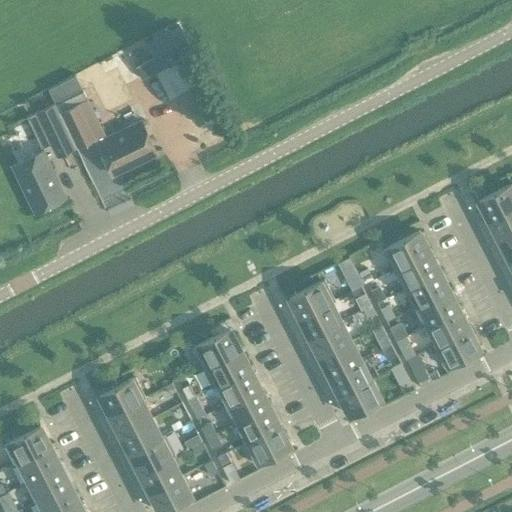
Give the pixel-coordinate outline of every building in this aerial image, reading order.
[(151,59),(133,68),(134,71),(135,73),(135,74),(135,75),(136,75),(136,76),(136,77),(137,78),(140,83),(192,57),(178,28),(144,45),(151,59)] [(98,62),(97,63),(97,64),(99,67),(100,67),(100,68),(100,69),(102,71),(103,72),(104,74),(105,75),(105,76),(107,76),(113,73),(114,73),(115,73),(117,76),(118,78),(119,78),(122,86),(123,86),(124,86),(125,86),(128,84),(129,83),(130,83),(131,82),(135,80),(137,79),(137,78),(136,77),(136,76),(136,75),(135,75),(135,74),(135,73),(134,71),(133,71),(133,69),(132,69),(132,67),(131,67),(129,62),(128,60),(128,59),(127,59),(127,57),(126,57),(123,51),(122,49),(120,50),(118,51),(117,51),(116,52),(112,54),(111,54),(110,55),(104,58),(103,59),(100,60),(100,61),(99,61),(98,62)] [(82,89),(55,102),(76,145),(76,147),(95,138),(97,142),(112,174),(156,153),(141,120),(105,138),(82,89)] [(41,149),(10,163),(33,212),(66,197),(47,158),(76,145),(55,102),(26,116),(41,149)] [(488,220),(511,207),(511,182),(478,200),(488,220)] [(498,239),(511,231),(511,207),(488,220),(498,239)] [(393,269),(429,250),(419,230),(383,249),(393,269)] [(508,258),(511,256),(511,231),(498,239),(508,258)] [(439,269),(429,250),(393,269),(403,288),(439,269)] [(449,289),(439,269),(403,288),(413,308),(418,306),(417,305),(449,289)] [(288,297),(299,317),(330,301),(331,302),(335,300),(324,279),(288,297)] [(459,308),(449,289),(417,305),(418,306),(427,324),(459,308)] [(331,302),(330,301),(299,317),(309,337),(340,320),(331,302)] [(469,327),(459,308),(427,324),(436,343),(437,344),(469,327)] [(350,339),(340,320),(309,337),(318,356),(350,339)] [(432,345),(443,366),(479,347),(469,327),(437,344),(436,343),(432,345)] [(193,346),(204,366),(240,348),(229,328),(193,346)] [(360,359),(350,339),(318,356),(328,375),(360,359)] [(218,383),(249,367),(240,348),(204,366),(214,386),(218,384),(218,383)] [(328,375),(338,394),(370,378),(360,359),(328,375)] [(259,386),(249,367),(218,383),(218,384),(228,402),(259,386)] [(141,398),(141,399),(146,397),(135,376),(99,395),(109,415),(141,398)] [(370,378),(338,394),(348,414),(380,398),(370,378)] [(269,405),(259,386),(228,402),(238,422),(269,405)] [(151,418),(141,399),(141,398),(109,415),(119,434),(151,418)] [(279,425),(269,405),(238,422),(247,440),(247,441),(279,425)] [(129,453),(161,437),(160,436),(151,418),(119,434),(129,453)] [(15,464),(19,462),(18,461),(50,445),(40,425),(4,443),(15,464)] [(261,462),(272,456),(271,454),(289,444),(279,425),(247,441),(247,440),(243,442),(253,463),(259,460),(261,462)] [(129,453),(139,472),(171,456),(171,457),(175,455),(164,434),(160,436),(161,437),(129,453)] [(60,464),(50,445),(18,461),(19,462),(28,480),(60,464)] [(180,475),(171,457),(171,456),(139,472),(149,492),(180,475)] [(70,483),(60,464),(28,480),(24,482),(34,503),(39,500),(38,500),(70,483)] [(180,475),(149,492),(159,511),(191,495),(180,475)] [(38,500),(39,500),(44,511),(61,511),(80,503),(70,483),(38,500)] [(84,511),(80,503),(61,511),(84,511)]
